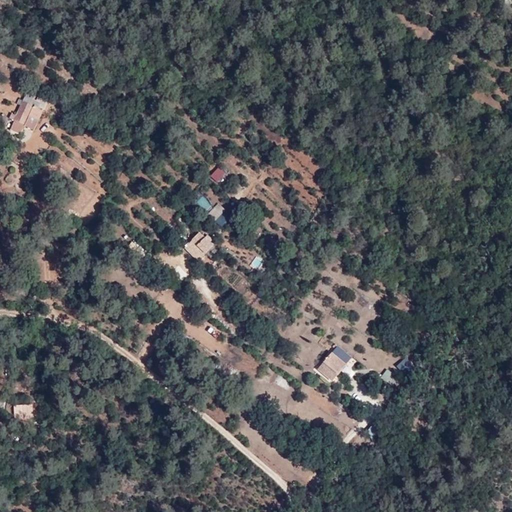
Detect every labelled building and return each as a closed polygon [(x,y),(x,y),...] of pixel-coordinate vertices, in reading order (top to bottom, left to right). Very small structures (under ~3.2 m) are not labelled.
[(41,93),(31,89),(29,94),(18,89),(16,95),(35,103),(36,102),(37,102),(41,93)] [(10,108),(8,113),(3,122),(13,127),(17,118),(27,122),(35,103),(16,95),(10,108)] [(218,184),(225,173),(216,167),(209,178),(218,184)] [(201,196),(195,202),(206,212),(212,205),(201,196)] [(207,213),(220,228),(230,219),(217,204),(207,213)] [(198,251),(206,243),(192,230),(185,237),(198,251)] [(255,256),(250,264),(259,269),(264,260),(255,256)] [(330,364),(333,367),(339,361),(325,349),(319,356),(330,364)] [(319,356),(312,365),(323,373),(330,364),(319,356)] [(401,357),(395,369),(406,374),(412,363),(401,357)] [(323,373),(326,376),(333,367),(330,364),(323,373)] [(323,373),(312,365),(307,371),(320,384),(326,376),(323,373)] [(388,370),(380,376),(389,388),(397,382),(388,370)] [(33,421),(33,404),(22,404),(22,421),(33,421)] [(374,424),(365,431),(374,443),(384,436),(374,424)]
